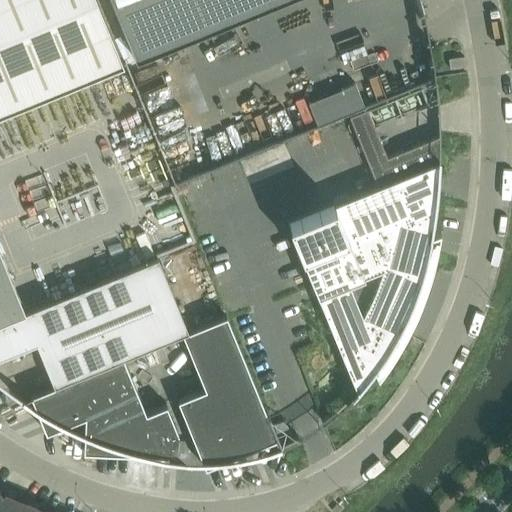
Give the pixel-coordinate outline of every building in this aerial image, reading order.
[(0,0),(0,115),(123,65),(96,0),(0,0)] [(111,0),(135,60),(281,0),(111,0)] [(464,56),(448,58),(450,69),(465,66),(464,56)] [(355,83),(308,101),(317,125),(364,106),(355,83)] [(439,135),(387,156),(366,107),(348,114),(377,185),(439,160),(439,135)] [(361,386),(374,369),(378,378),(386,367),(394,356),(407,333),(418,309),(428,284),(435,259),(440,233),(431,236),(434,216),(437,197),(438,177),(439,177),(439,160),(377,185),(288,222),(357,390),(351,396),(351,397),(357,392),(361,386)] [(0,320),(25,310),(0,250),(0,320)] [(157,256),(25,310),(0,320),(0,356),(36,342),(54,385),(123,356),(182,332),(187,330),(157,256)] [(276,438),(226,314),(187,330),(182,332),(205,388),(177,399),(205,467),(276,438)] [(166,403),(145,412),(123,356),(54,385),(30,394),(46,432),(84,416),(83,451),(177,455),(178,433),(166,403)] [(0,511),(46,511),(47,511),(46,510),(46,509),(27,500),(24,502),(23,501),(21,502),(0,493),(1,492),(0,490),(0,511)]
